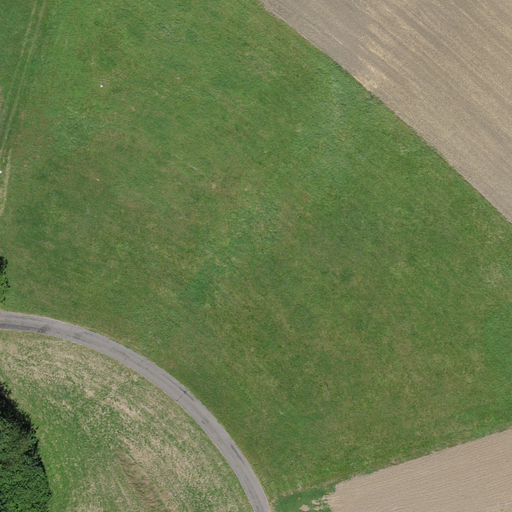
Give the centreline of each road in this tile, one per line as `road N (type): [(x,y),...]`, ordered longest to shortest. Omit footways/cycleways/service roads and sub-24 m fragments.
road 1 (unclassified): [(259,511),(227,451),(144,366),(61,328),(0,322)]
road 2 (track): [(44,0),(0,139)]
